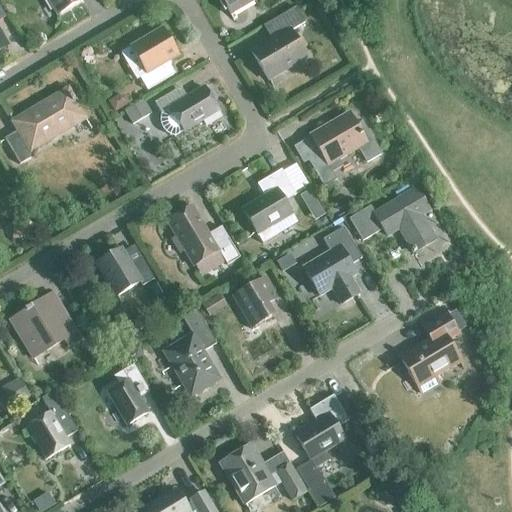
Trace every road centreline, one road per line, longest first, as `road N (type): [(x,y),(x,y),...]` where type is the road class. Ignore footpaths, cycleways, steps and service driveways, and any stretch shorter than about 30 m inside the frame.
road 1 (residential): [(0,298),(249,146),(251,123),(178,0)]
road 2 (residential): [(78,511),(389,322)]
road 3 (residential): [(145,0),(0,86)]
